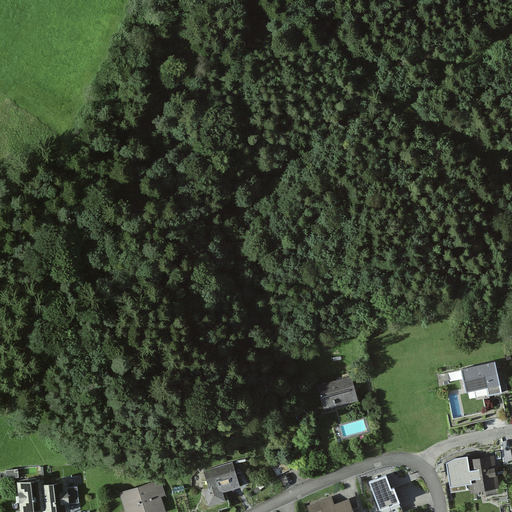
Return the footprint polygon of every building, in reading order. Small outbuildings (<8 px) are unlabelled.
[(477,393),(502,388),(496,359),(462,367),(467,390),(476,388),(477,393)] [(353,377),(319,386),(325,411),(359,402),(353,377)] [(478,454),(460,456),(462,476),(467,476),(469,493),(497,490),(494,456),(479,458),(478,454)] [(284,457),(271,463),(277,477),(290,471),(284,457)] [(232,464),(203,472),(208,490),(204,492),(208,507),(223,503),(220,492),(239,486),(232,464)] [(18,468),(6,469),(7,477),(19,476),(18,468)] [(386,476),(369,482),(378,508),(402,500),(397,486),(391,489),(386,476)] [(44,481),(44,477),(18,479),(21,508),(17,508),(17,511),(34,511),(34,510),(47,509),(44,481)] [(68,479),(44,481),(47,509),(47,511),(70,509),(70,502),(80,501),(78,484),(69,485),(68,479)] [(164,496),(161,482),(118,493),(123,511),(163,511),(159,497),(164,496)] [(184,487),(172,490),(173,496),(185,494),(184,487)] [(332,496),(308,505),(310,511),(354,511),(349,497),(335,502),(332,496)]
